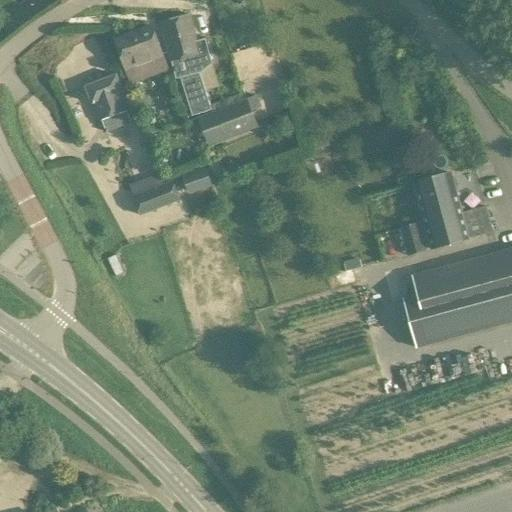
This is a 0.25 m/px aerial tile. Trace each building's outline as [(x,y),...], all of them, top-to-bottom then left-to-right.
[(195,42),(188,16),(160,23),(175,80),(180,79),(179,75),(200,70),(201,73),(211,65),(205,40),(195,42)] [(128,76),(163,62),(149,27),(114,40),(128,76)] [(200,70),(179,75),(180,79),(189,114),(210,109),(201,73),(200,70)] [(129,110),(116,77),(85,88),(98,122),(101,121),(105,132),(131,123),(127,111),(129,110)] [(256,96),(245,101),(199,120),(208,143),(254,124),(249,113),(261,108),(256,96)] [(326,135),(305,140),(308,152),(329,146),(326,135)] [(168,173),(176,177),(181,168),(172,164),(168,173)] [(189,195),(212,187),(205,168),(182,176),(189,195)] [(451,174),(413,184),(423,223),(400,229),(408,256),(492,234),(485,208),(461,214),(451,174)] [(178,202),(171,182),(133,197),(140,216),(178,202)] [(511,252),(413,277),(417,296),(403,300),(417,349),(511,322),(511,252)] [(124,273),(120,264),(111,268),(116,277),(124,273)] [(511,349),(493,355),(500,380),(511,376),(511,349)]
